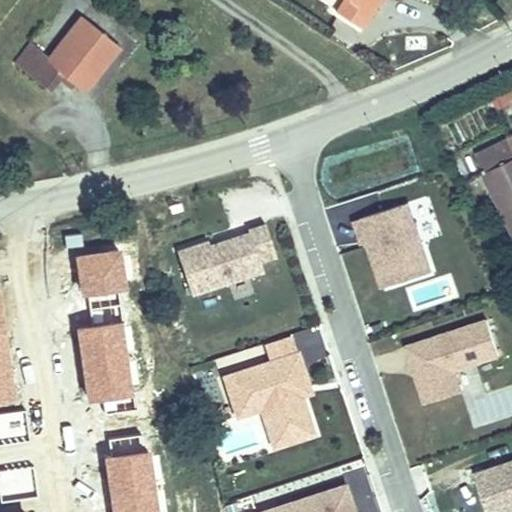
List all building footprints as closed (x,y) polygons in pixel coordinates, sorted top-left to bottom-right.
[(361,28),(371,14),(365,10),(371,0),(345,0),(337,13),(361,28)] [(371,0),(365,10),(371,14),(379,0),(371,0)] [(45,88),(53,78),(58,71),(68,78),(80,87),(114,39),(82,16),(51,57),(31,43),(15,66),(45,88)] [(58,71),(53,78),(63,85),(68,78),(58,71)] [(511,233),(511,144),(510,139),(475,156),(511,233)] [(184,211),(182,204),(171,207),(173,214),(184,211)] [(431,273),(409,204),(361,220),(383,288),(431,273)] [(369,244),(361,220),(355,222),(363,245),(369,244)] [(264,272),(261,262),(277,257),(266,225),(249,230),(250,233),(222,242),(225,249),(212,253),(210,246),(209,242),(178,252),(192,295),(264,272)] [(225,249),(222,242),(210,246),(212,253),(225,249)] [(454,371),(499,357),(488,321),(407,348),(414,370),(418,368),(421,378),(417,379),(426,405),(461,393),(454,371)] [(302,396),(295,375),(304,371),(298,353),(224,377),(237,418),(268,408),(272,419),(272,420),(279,418),(288,443),(314,434),(302,396)] [(311,393),(304,371),(295,375),(302,396),(311,393)] [(288,443),(279,418),(272,420),(272,419),(265,421),(274,448),(288,443)] [(511,511),(511,463),(475,476),(486,511),(511,511)] [(353,511),(345,485),(263,511),(353,511)]
